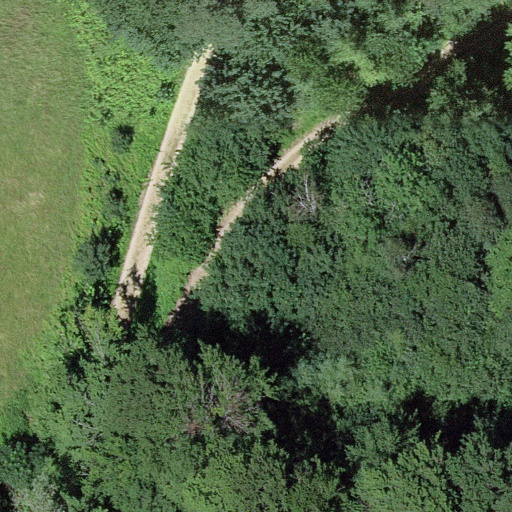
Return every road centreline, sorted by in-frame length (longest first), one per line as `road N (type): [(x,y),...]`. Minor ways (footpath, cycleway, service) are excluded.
road 1 (track): [(105,423),(261,211),(354,123),(444,73),(511,22)]
road 2 (track): [(235,0),(187,125),(105,423)]
